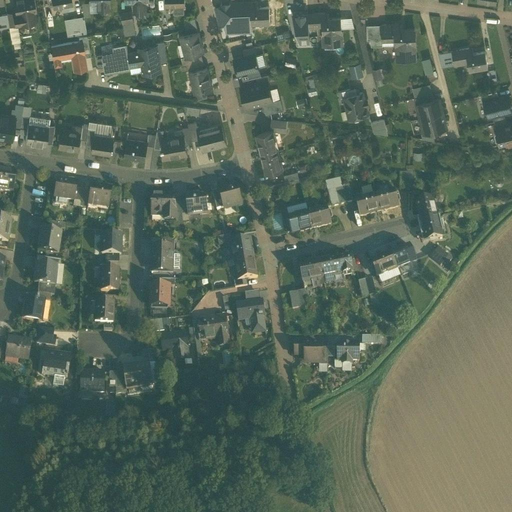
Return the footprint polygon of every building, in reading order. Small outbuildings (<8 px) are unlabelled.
[(16,15),(18,14),(34,11),(36,11),(33,0),(13,0),(16,12),(16,15)] [(97,2),(97,8),(107,8),(108,2),(109,2),(108,0),(89,0),(89,3),(97,2)] [(252,28),(252,22),(251,1),(230,2),(231,23),(231,30),(252,29),(252,28)] [(251,1),(252,22),(264,21),(270,21),(269,6),(258,7),(254,7),(254,1),(251,1)] [(147,12),(146,2),(134,2),(134,10),(137,10),(137,12),(147,12)] [(231,23),(230,2),(221,3),(221,5),(215,6),(219,24),(231,23)] [(81,4),(84,16),(84,17),(92,15),(89,3),(81,4)] [(184,13),(184,5),(174,6),(174,13),(184,13)] [(289,22),(285,5),(279,6),(284,24),(289,22)] [(121,12),(123,23),(134,21),(132,10),(121,12)] [(36,21),(34,11),(18,14),(20,24),(36,21)] [(16,12),(7,13),(9,26),(20,24),(18,14),(16,15),(16,12)] [(323,27),(324,33),(341,32),(341,28),(341,17),(326,18),(325,12),(308,13),(309,27),(318,27),(323,27)] [(0,27),(9,26),(7,13),(0,14),(0,27)] [(309,27),(308,13),(294,14),(301,42),(310,41),(309,27)] [(84,17),(84,16),(71,18),(74,35),(86,33),(84,17)] [(353,17),(341,17),(341,28),(355,27),(353,17)] [(185,23),(186,28),(197,25),(195,18),(184,21),(185,23)] [(134,21),(123,23),(124,27),(125,33),(125,35),(136,33),(134,21)] [(397,44),(397,59),(398,59),(398,56),(415,55),(416,58),(415,28),(403,29),(399,29),(399,23),(382,24),(382,38),(383,45),(397,44)] [(367,24),(368,39),(370,38),(382,38),(382,24),(367,24)] [(198,31),(197,25),(186,28),(188,33),(198,31)] [(186,56),(201,53),(204,52),(198,31),(188,33),(181,35),(186,56)] [(342,42),(341,32),(324,33),(324,41),(335,40),(335,43),(342,42)] [(82,40),(83,48),(89,47),(87,35),(79,36),(79,40),(82,40)] [(71,53),(74,70),(87,67),(85,56),(83,48),(82,40),(79,40),(51,45),(54,65),(61,64),(59,55),(71,53)] [(158,46),(159,54),(167,53),(164,40),(156,42),(157,46),(158,46)] [(230,43),(231,48),(244,44),(242,40),(230,43)] [(131,68),(131,67),(128,53),(127,44),(114,46),(115,53),(103,55),(102,56),(104,66),(105,72),(131,68)] [(140,50),(128,53),(131,67),(142,65),(143,70),(143,73),(162,70),(161,63),(159,54),(158,46),(157,46),(139,49),(140,50)] [(244,49),(245,56),(255,53),(255,54),(257,53),(255,46),(244,49)] [(468,61),(469,68),(487,64),(485,50),(470,53),(468,47),(457,49),(459,63),(468,61)] [(442,66),(454,64),(452,50),(439,52),(442,66)] [(263,52),(257,53),(255,54),(259,67),(266,65),(263,52)] [(96,54),(98,67),(104,66),(102,56),(103,55),(103,53),(96,54)] [(168,61),(167,53),(159,54),(161,63),(168,61)] [(183,63),(188,62),(203,58),(201,53),(186,56),(182,57),(183,63)] [(234,58),(238,74),(242,73),(259,69),(259,67),(255,54),(255,53),(245,56),(234,58)] [(297,58),(287,56),(286,65),(296,67),(297,58)] [(430,56),(422,58),(425,72),(434,70),(430,56)] [(204,64),(203,58),(188,62),(190,68),(204,64)] [(364,75),(361,63),(349,66),(352,78),(364,75)] [(190,72),(196,93),(208,90),(213,89),(208,67),(190,72)] [(244,80),(257,77),(261,75),(259,67),(259,69),(242,73),(244,80)] [(380,67),(372,69),(375,79),(383,77),(380,67)] [(488,70),(490,81),(497,79),(495,69),(488,70)] [(269,73),(261,75),(257,77),(258,82),(268,80),(270,80),(269,73)] [(327,79),(325,73),(313,76),(315,82),(327,79)] [(315,82),(313,76),(308,77),(310,88),(316,87),(315,82)] [(241,86),(246,108),(264,104),(273,101),(270,89),(268,80),(258,82),(241,86)] [(413,88),(415,97),(432,93),(430,83),(413,88)] [(342,89),(344,97),(357,93),(355,86),(342,89)] [(278,87),(270,89),(273,101),(281,99),(278,87)] [(318,94),(316,87),(310,88),(308,89),(310,95),(318,94)] [(196,93),(197,99),(209,96),(208,90),(196,93)] [(480,94),(481,101),(485,100),(484,99),(499,96),(497,90),(480,94)] [(353,118),(356,120),(359,119),(360,116),(360,115),(368,113),(366,105),(365,100),(363,92),(357,93),(344,97),(347,110),(350,109),(352,116),(349,117),(349,118),(352,117),(353,118)] [(434,99),(432,93),(415,97),(416,103),(434,99)] [(485,100),(489,116),(492,115),(504,112),(511,110),(508,94),(499,96),(484,99),(485,100)] [(306,97),(296,100),(298,107),(308,104),(306,97)] [(423,132),(432,130),(447,127),(440,97),(434,99),(416,103),(423,132)] [(264,104),(266,114),(284,110),(281,99),(273,101),(264,104)] [(14,116),(15,116),(22,117),(22,114),(24,103),(16,102),(14,116)] [(186,112),(200,114),(201,107),(187,105),(186,112)] [(492,115),(494,121),(497,120),(505,118),(504,112),(492,115)] [(0,113),(0,137),(12,139),(13,127),(15,116),(14,116),(0,113)] [(30,115),(22,114),(22,117),(20,127),(27,128),(28,122),(29,122),(30,115)] [(30,115),(29,122),(49,125),(50,118),(30,115)] [(20,127),(22,117),(15,116),(13,127),(20,128),(20,127)] [(497,120),(498,126),(509,123),(508,117),(505,118),(497,120)] [(271,125),(287,127),(288,120),(272,118),(271,125)] [(374,132),(388,134),(384,118),(372,122),(374,132)] [(46,141),(49,125),(29,122),(28,122),(27,128),(25,141),(46,145),(46,141)] [(96,128),(96,134),(115,137),(117,125),(97,122),(96,128)] [(189,123),(189,126),(193,139),(200,137),(199,132),(198,129),(199,129),(198,125),(197,122),(189,123)] [(507,141),(507,144),(511,142),(511,122),(509,123),(498,126),(496,127),(500,143),(507,141)] [(81,138),(87,139),(89,127),(89,124),(83,123),(82,126),(83,126),(81,138)] [(210,146),(211,148),(227,144),(222,123),(211,126),(212,129),(199,132),(200,137),(203,148),(210,146)] [(79,149),(79,150),(81,138),(83,126),(82,126),(73,124),(72,129),(61,127),(58,146),(75,149),(79,149)] [(46,141),(52,142),(55,126),(49,125),(46,141)] [(185,140),(193,139),(189,126),(183,127),(184,133),(185,140)] [(96,128),(89,127),(87,139),(87,142),(93,143),(95,134),(96,134),(96,128)] [(157,130),(157,135),(155,146),(155,147),(162,148),(162,146),(164,146),(162,138),(163,138),(164,129),(157,130)] [(257,134),(262,154),(278,150),(273,130),(257,134)] [(423,138),(435,140),(432,130),(423,132),(421,132),(423,138)] [(162,148),(164,158),(188,153),(185,140),(184,133),(163,138),(162,138),(164,146),(162,146),(162,148)] [(112,154),(115,137),(96,134),(95,134),(93,143),(92,151),(112,154)] [(147,145),(155,146),(157,135),(149,134),(148,141),(147,145)] [(125,156),(145,159),(147,145),(148,141),(128,138),(125,156)] [(283,169),(278,150),(262,154),(267,173),(283,169)] [(284,174),(286,181),(299,177),(297,171),(284,174)] [(0,191),(13,194),(16,174),(0,172),(0,191)] [(54,198),(74,201),(76,190),(77,183),(56,180),(54,198)] [(87,210),(98,212),(98,208),(99,205),(108,207),(111,188),(91,185),(90,192),(87,209),(87,210)] [(219,191),(223,209),(235,206),(236,208),(243,206),(238,186),(237,186),(237,188),(232,189),(231,188),(219,191)] [(349,187),(343,189),(347,204),(353,203),(349,187)] [(340,206),(347,204),(343,189),(336,191),(340,206)] [(74,201),(81,202),(83,191),(76,190),(74,201)] [(90,192),(83,191),(81,202),(80,208),(87,209),(90,192)] [(213,193),(217,210),(219,210),(223,209),(219,191),(213,193)] [(332,208),(340,206),(336,191),(328,193),(332,208)] [(395,192),(376,197),(380,213),(399,208),(395,192)] [(189,216),(189,217),(189,214),(200,213),(200,216),(209,215),(206,194),(186,196),(187,202),(189,216)] [(152,216),(153,216),(165,217),(172,217),(173,217),(174,204),(174,198),(164,198),(164,196),(153,196),(153,206),(152,216)] [(360,218),(380,213),(376,197),(356,202),(360,218)] [(417,204),(422,223),(437,219),(432,200),(417,204)] [(183,221),(183,216),(181,203),(174,204),(173,217),(172,217),(172,220),(177,221),(183,221)] [(328,209),(308,214),(312,230),(332,225),(328,209)] [(292,235),(312,230),(308,214),(288,219),(292,235)] [(442,239),(437,219),(422,223),(426,243),(442,239)] [(0,242),(8,244),(8,239),(7,238),(10,222),(0,220),(0,242)] [(47,232),(61,233),(61,231),(53,230),(53,224),(48,223),(47,232)] [(38,250),(58,253),(61,233),(47,232),(41,231),(38,250)] [(106,256),(119,256),(119,236),(105,235),(105,243),(102,243),(102,255),(106,256)] [(218,239),(219,247),(229,245),(228,244),(232,243),(231,237),(218,239)] [(174,249),(175,249),(175,241),(161,240),(161,248),(174,248),(174,249)] [(232,263),(235,262),(252,259),(248,240),(232,243),(228,244),(229,245),(232,263)] [(171,273),(171,270),(171,257),(173,257),(174,249),(174,248),(161,248),(152,248),(151,273),(171,273)] [(410,248),(391,255),(398,270),(416,263),(410,248)] [(439,250),(435,255),(445,263),(449,258),(439,250)] [(379,278),(398,270),(391,255),(373,263),(379,278)] [(441,268),(445,263),(435,255),(431,260),(441,268)] [(106,263),(107,263),(119,264),(119,256),(106,256),(106,263)] [(177,257),(173,257),(171,257),(171,270),(180,270),(180,257),(179,257),(179,256),(177,256),(177,257)] [(348,257),(340,259),(343,275),(353,273),(350,263),(348,257)] [(254,259),(252,259),(235,262),(236,269),(238,282),(239,282),(246,281),(258,279),(254,259)] [(334,277),(343,275),(340,259),(320,263),(323,279),(325,279),(334,277)] [(319,280),(323,279),(320,263),(300,267),(303,283),(312,281),(319,280)] [(53,286),(55,287),(56,267),(47,266),(36,265),(34,285),(38,285),(53,286)] [(99,292),(118,293),(119,270),(106,270),(100,270),(99,292)] [(400,278),(398,270),(379,278),(382,285),(400,278)] [(334,277),(335,284),(336,286),(345,284),(343,275),(334,277)] [(335,284),(334,277),(325,279),(326,285),(335,284)] [(313,288),(313,289),(322,288),(321,282),(319,280),(312,281),(313,288)] [(373,280),(366,282),(370,297),(376,296),(373,280)] [(305,290),(313,288),(312,281),(303,283),(305,290)] [(363,299),(370,297),(366,282),(359,283),(363,299)] [(38,285),(37,294),(51,296),(53,286),(38,285)] [(158,308),(170,309),(171,287),(160,287),(151,286),(151,287),(150,308),(158,308)] [(245,294),(247,304),(259,303),(257,292),(255,293),(245,294)] [(305,292),(298,293),(301,309),(308,307),(305,292)] [(293,311),(301,309),(298,293),(290,295),(293,311)] [(50,303),(51,296),(37,294),(36,300),(44,302),(50,303)] [(376,296),(370,297),(373,309),(379,307),(376,296)] [(24,321),(41,323),(44,302),(36,300),(25,299),(24,307),(26,307),(24,321)] [(254,328),(255,332),(266,330),(264,318),(265,318),(263,302),(259,303),(247,304),(237,306),(239,322),(245,321),(253,320),(254,328)] [(94,324),(112,324),(113,304),(102,304),(95,303),(94,324)] [(170,317),(170,309),(158,308),(158,316),(170,317)] [(220,338),(222,349),(231,348),(226,318),(199,322),(201,341),(202,341),(220,338)] [(246,329),(254,328),(253,320),(245,321),(246,329)] [(148,323),(150,335),(163,333),(162,321),(148,323)] [(195,340),(196,344),(202,344),(203,343),(202,341),(201,341),(199,322),(193,323),(194,330),(195,340)] [(371,329),(368,323),(359,326),(362,333),(371,329)] [(37,337),(52,339),(53,332),(38,329),(37,337)] [(173,352),(174,361),(190,359),(188,350),(189,350),(187,334),(161,338),(163,354),(173,352)] [(36,344),(54,347),(55,339),(52,339),(37,337),(36,344)] [(362,345),(380,346),(380,338),(363,338),(362,345)] [(5,359),(28,363),(30,342),(8,339),(5,359)] [(321,365),(322,365),(322,349),(322,347),(319,344),(294,344),(294,357),(305,357),(309,361),(309,365),(321,365)] [(338,345),(338,363),(343,362),(343,366),(352,366),(352,362),(360,362),(360,344),(352,344),(352,346),(338,345)] [(53,379),(54,379),(64,381),(65,381),(68,358),(46,355),(42,378),(44,378),(44,375),(53,376),(53,379)] [(125,374),(127,392),(128,392),(128,389),(135,388),(136,391),(153,388),(150,366),(124,370),(125,374)] [(82,394),(104,395),(105,375),(83,374),(82,394)] [(125,374),(117,375),(117,390),(116,396),(129,395),(128,392),(127,392),(125,374)] [(63,388),(64,381),(54,379),(53,387),(63,388)] [(29,406),(28,389),(19,389),(20,407),(29,406)] [(116,418),(116,398),(106,398),(106,417),(116,418)]
